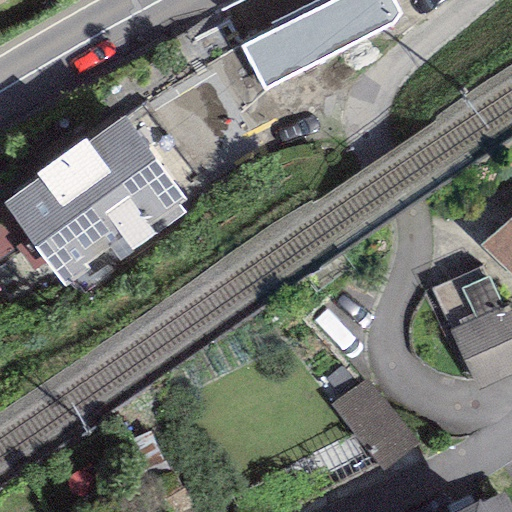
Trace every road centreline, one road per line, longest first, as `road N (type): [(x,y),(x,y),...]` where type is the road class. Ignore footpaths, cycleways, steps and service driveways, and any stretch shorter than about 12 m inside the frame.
road 1 (residential): [(511,408),(444,413),(403,397),(384,364),(386,323),(403,276),(401,235),(366,160),(357,111),(472,0)]
road 2 (secondary): [(0,90),(158,0)]
road 3 (residential): [(511,423),(433,481),(366,511)]
road 4 (track): [(205,112),(288,123),(357,111)]
